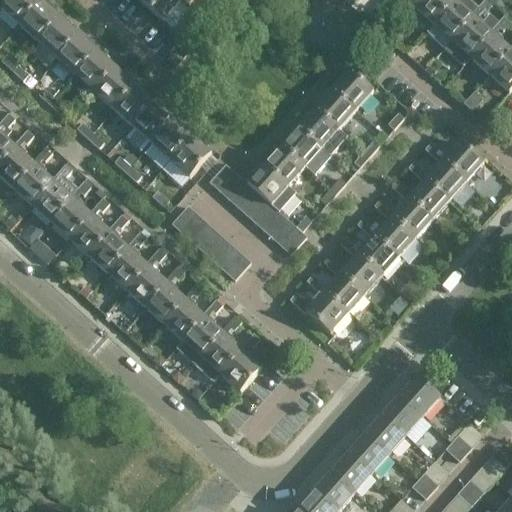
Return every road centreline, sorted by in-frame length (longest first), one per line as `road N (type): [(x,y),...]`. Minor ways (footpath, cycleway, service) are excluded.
road 1 (residential): [(425,328),(299,472),(276,486),(249,484),(0,257)]
road 2 (residential): [(511,233),(425,328)]
